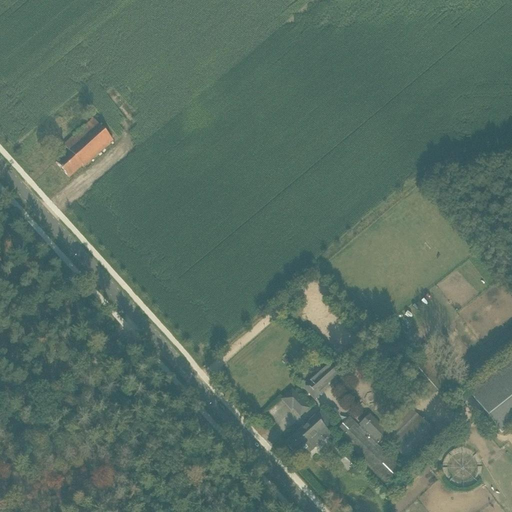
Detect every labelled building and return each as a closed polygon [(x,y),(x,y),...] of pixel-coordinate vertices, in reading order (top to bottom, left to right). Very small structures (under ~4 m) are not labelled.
[(15,98),(38,122),(53,108),(30,84),(15,98)] [(69,152),(55,163),(69,178),(82,166),(83,168),(91,161),(113,141),(97,123),(93,119),(71,139),(63,146),(69,152)] [(139,140),(102,187),(113,196),(119,188),(123,192),(126,189),(131,193),(132,191),(138,195),(165,161),(139,140)] [(408,372),(430,397),(452,379),(429,353),(408,372)] [(511,353),(466,390),(501,434),(511,425),(511,353)] [(308,380),(302,386),(314,400),(338,377),(327,365),(309,381),(309,380),(308,380)] [(281,400),(290,410),(300,401),(291,391),(281,400)] [(383,438),(412,466),(440,437),(411,409),(383,438)] [(320,412),(292,437),(285,443),(296,455),(305,447),(310,452),(331,433),(326,428),(330,424),(320,412)] [(349,417),(335,432),(340,438),(388,485),(395,478),(403,471),(375,443),(386,431),(369,414),(358,426),(355,423),(349,417)] [(345,456),(339,461),(346,471),(353,466),(345,456)]
